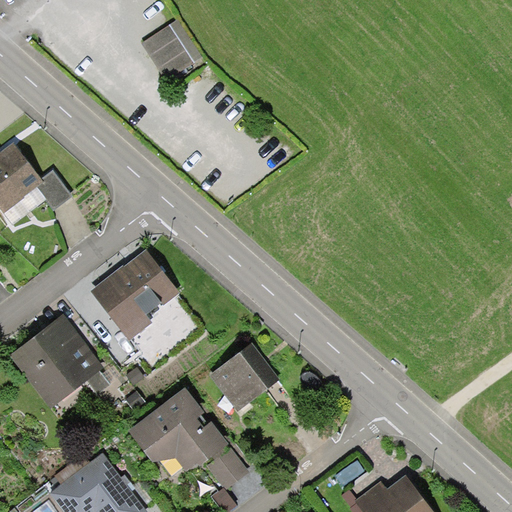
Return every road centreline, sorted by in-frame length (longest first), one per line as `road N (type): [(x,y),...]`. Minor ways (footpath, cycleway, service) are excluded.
road 1 (tertiary): [(164,196),(396,403)]
road 2 (tertiary): [(0,51),(164,196)]
road 3 (residential): [(0,323),(164,196)]
road 4 (residential): [(396,403),(253,511)]
road 5 (tertiary): [(396,403),(511,511)]
